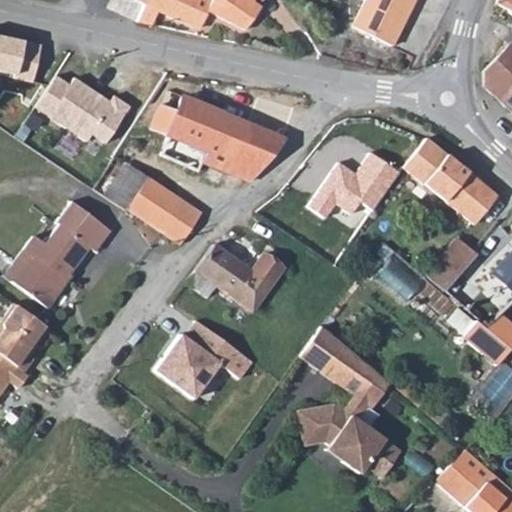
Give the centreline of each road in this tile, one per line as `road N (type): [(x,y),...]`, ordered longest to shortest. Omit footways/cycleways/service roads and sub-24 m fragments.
road 1 (residential): [(335,83),(281,174),(200,238),(57,412)]
road 2 (tertiary): [(335,83),(0,13)]
